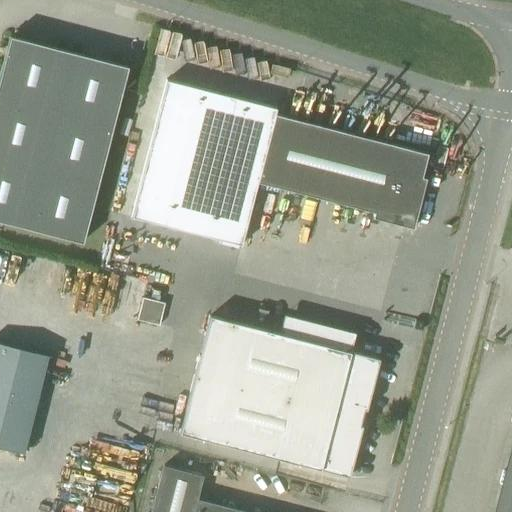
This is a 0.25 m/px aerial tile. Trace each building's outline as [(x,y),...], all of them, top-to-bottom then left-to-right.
[(0,221),(81,242),(126,67),(9,37),(0,71),(0,221)] [(412,228),(425,178),(421,177),(427,153),(274,114),(256,183),(374,213),(372,218),(412,228)] [(157,216),(123,212),(117,262),(135,264),(136,258),(161,261),(164,238),(155,237),(157,216)] [(159,326),(165,303),(142,297),(136,320),(159,326)] [(350,352),(209,316),(179,433),(320,469),(319,470),(349,477),(379,359),(350,351),(350,352)] [(331,324),(329,335),(357,340),(359,329),(331,324)] [(0,448),(23,454),(48,355),(0,343),(0,448)] [(150,511),(250,511),(196,498),(202,475),(163,465),(150,511)]
